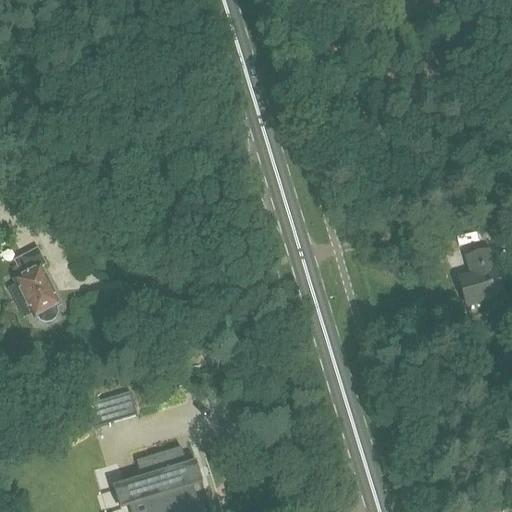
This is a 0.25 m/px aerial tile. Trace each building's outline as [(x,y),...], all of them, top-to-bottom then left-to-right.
[(493,223),(502,238),(511,231),(511,228),(504,215),(493,223)] [(54,315),(56,309),(55,304),(53,300),(56,298),(51,289),(48,290),(44,283),(48,281),(39,265),(44,262),(36,246),(13,258),(22,277),(14,281),(22,296),(25,294),(28,301),(25,302),(30,311),(33,310),(35,314),(39,318),(44,320),(50,318),(54,315)] [(467,308),(503,297),(496,271),(495,271),(489,253),(467,259),(473,278),(460,281),(467,308)] [(107,401),(88,406),(95,430),(114,424),(107,401)] [(143,420),(126,425),(134,453),(151,448),(143,420)] [(122,485),(117,487),(124,509),(129,508),(148,502),(150,511),(200,511),(193,488),(198,486),(192,464),(187,466),(181,449),(136,463),(141,480),(122,485)]
